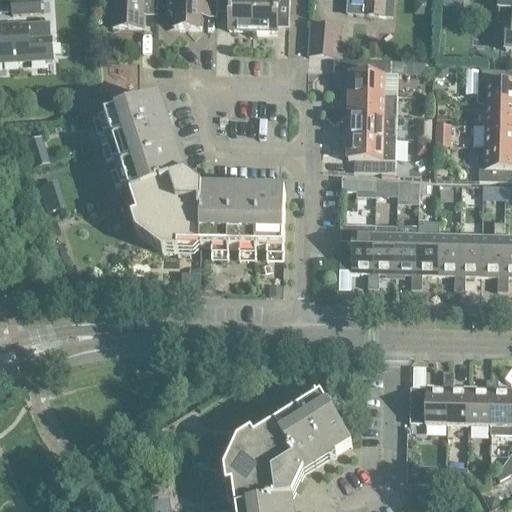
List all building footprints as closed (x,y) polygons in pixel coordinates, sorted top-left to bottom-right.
[(144,32),(144,9),(158,10),(158,0),(113,0),(113,31),(144,32)] [(218,7),(218,0),(169,0),(170,15),(173,21),(173,33),(201,33),(201,21),(202,13),(218,14),(218,7)] [(229,34),(253,35),(254,0),(218,0),(218,7),(230,8),(230,16),(229,34)] [(254,0),(253,35),(277,35),(278,9),(290,9),(290,0),(254,0)] [(348,0),(347,17),(392,21),(393,2),(390,2),(389,0),(348,0)] [(511,0),(496,0),(496,11),(499,12),(498,26),(507,27),(505,53),(511,53),(511,0)] [(12,2),(12,18),(40,17),(39,1),(12,2)] [(431,18),(431,2),(414,2),(414,18),(431,18)] [(12,30),(12,28),(0,29),(0,65),(53,62),(51,42),(50,42),(49,26),(27,28),(28,30),(12,30)] [(338,63),(341,31),(311,28),(309,60),(338,63)] [(369,47),(368,62),(381,62),(381,48),(369,47)] [(350,76),(350,99),(385,100),(385,78),(390,78),(391,65),(357,65),(356,76),(350,76)] [(447,76),(447,71),(436,70),(435,81),(442,81),(447,76)] [(477,108),(485,108),(511,108),(511,74),(481,74),(481,86),(478,86),(477,108)] [(349,121),(396,122),(397,100),(385,100),(350,99),(349,121)] [(212,258),(228,258),(228,252),(239,252),(239,258),(256,259),(256,253),(267,253),(267,259),(284,259),(285,195),(202,193),(185,181),(160,102),(99,121),(104,137),(110,135),(113,146),(107,148),(112,164),(118,162),(121,172),(116,174),(121,190),(127,188),(130,199),(136,198),(142,218),(131,221),(136,237),(162,256),(178,257),(179,245),(200,245),(200,251),(212,252),(212,258)] [(511,108),(485,108),(485,130),(511,130),(511,108)] [(330,115),(340,125),(344,121),(335,110),(330,115)] [(340,125),(330,115),(325,120),(334,130),(340,125)] [(349,142),(395,143),(396,122),(349,121),(349,142)] [(449,153),(450,130),(434,129),(434,153),(449,153)] [(511,130),(485,130),(484,151),(511,152),(511,130)] [(42,141),(24,146),(32,172),(50,167),(42,141)] [(395,143),(349,142),(348,164),(354,164),(354,176),(395,177),(395,143)] [(511,152),(484,151),(484,173),(479,173),(479,185),(511,186),(511,152)] [(358,193),(359,180),(343,179),(342,192),(358,193)] [(61,210),(52,184),(38,189),(47,215),(61,210)] [(411,188),(397,188),(397,208),(411,208),(411,188)] [(420,198),(431,198),(431,189),(420,189),(420,198)] [(441,195),(441,206),(453,206),(453,194),(441,195)] [(345,222),(374,222),(374,210),(382,210),(383,197),(345,196),(345,222)] [(438,279),(439,242),(426,241),(426,227),(418,227),(418,232),(417,241),(417,279),(422,279),(438,279)] [(482,243),(481,281),(498,281),(497,288),(508,289),(508,281),(503,281),(504,243),(504,228),(494,227),(494,243),(482,243)] [(368,278),(368,285),(379,285),(379,278),(373,278),(375,231),(341,230),(341,245),(340,245),(339,274),(351,274),(351,277),(368,278)] [(395,278),(396,241),(396,231),(375,231),(373,278),(379,278),(395,278)] [(417,279),(417,241),(418,232),(396,231),(396,241),(395,278),(411,279),(411,286),(422,286),(422,279),(417,279)] [(439,242),(438,279),(454,280),(454,287),(465,288),(465,280),(460,280),(461,242),(439,242)] [(481,281),(482,243),(461,242),(460,280),(465,280),(481,281)] [(511,243),(504,243),(503,281),(508,281),(511,281),(511,243)] [(216,288),(212,283),(204,282),(203,294),(211,294),(216,292),(216,288)] [(378,293),(379,285),(368,285),(368,293),(378,293)] [(422,294),(422,286),(411,286),(411,294),(422,294)] [(355,308),(356,287),(343,287),(343,308),(355,308)] [(465,295),(465,288),(454,287),(454,295),(465,295)] [(508,296),(508,289),(497,288),(497,296),(508,296)] [(283,301),(283,290),(270,290),(270,300),(283,301)] [(443,376),(443,392),(448,392),(447,429),(469,430),(470,392),(454,392),(454,377),(443,376)] [(486,393),(470,392),(469,430),(490,430),(491,393),(497,393),(497,385),(486,385),(486,393)] [(425,429),(447,429),(448,392),(443,392),(426,391),(426,392),(411,392),(410,427),(425,427),(425,429)] [(335,393),(325,399),(335,416),(345,409),(335,393)] [(511,393),(497,393),(491,393),(490,430),(490,439),(511,439),(511,393)] [(294,511),(293,505),(305,479),(352,450),(318,396),(303,405),(306,410),(298,415),(294,410),(280,420),(283,425),(273,431),(276,436),(258,447),(252,437),(238,446),(224,475),(227,491),(238,490),(241,511),(236,511),(235,511),(294,511)] [(444,473),(427,472),(427,487),(444,488),(444,473)] [(467,477),(445,476),(445,488),(467,489),(467,477)] [(498,502),(493,501),(487,504),(491,511),(492,511),(501,507),(498,502)] [(158,505),(159,511),(169,511),(168,503),(158,505)]
